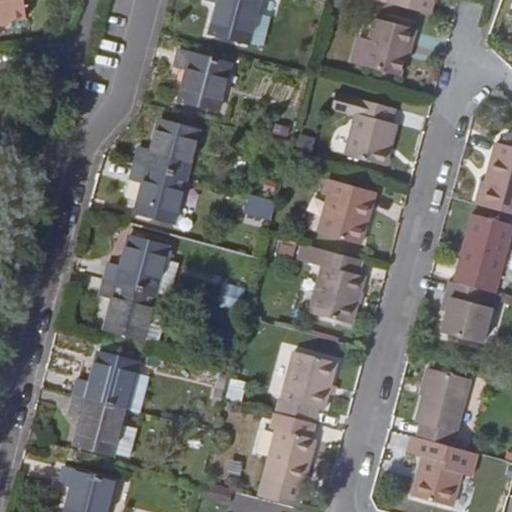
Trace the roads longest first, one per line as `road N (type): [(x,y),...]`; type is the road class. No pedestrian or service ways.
road 1 (residential): [(347,511),(343,495),(466,50),(511,91)]
road 2 (residential): [(0,456),(76,152),(119,99),(145,0)]
